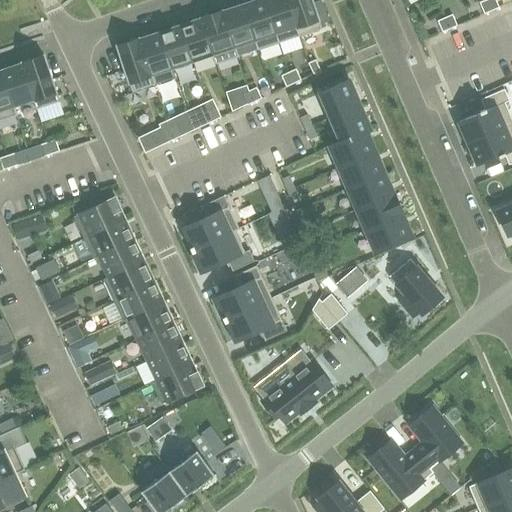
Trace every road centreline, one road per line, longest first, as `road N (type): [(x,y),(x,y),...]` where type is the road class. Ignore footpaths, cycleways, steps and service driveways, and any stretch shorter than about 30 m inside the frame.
road 1 (residential): [(65,36),(271,485)]
road 2 (residential): [(365,0),(501,303)]
road 3 (residential): [(501,303),(271,485)]
